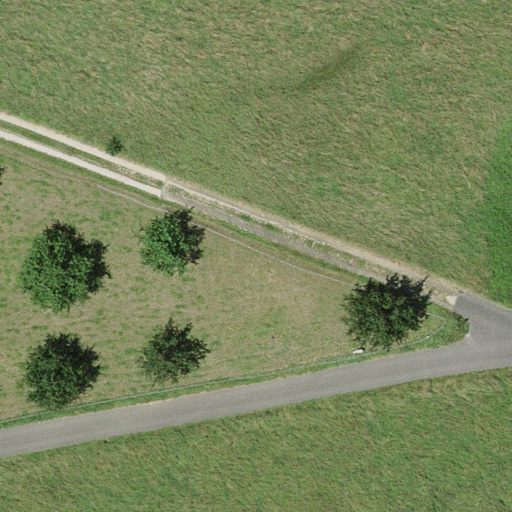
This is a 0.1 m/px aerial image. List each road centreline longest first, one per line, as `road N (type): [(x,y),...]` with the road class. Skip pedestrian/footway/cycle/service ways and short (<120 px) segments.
road 1 (track): [(511,337),(464,304),(0,128)]
road 2 (residential): [(0,446),(511,354)]
